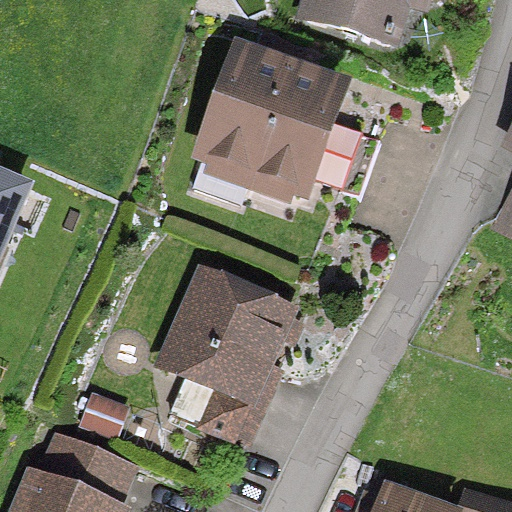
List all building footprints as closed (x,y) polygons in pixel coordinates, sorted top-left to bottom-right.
[(307,0),(302,21),(389,47),(402,0),(307,0)] [(200,162),(250,179),(286,79),(236,61),(200,162)] [(335,97),(286,79),(250,179),(299,197),(304,184),(356,203),(376,146),(324,128),(335,97)] [(0,250),(29,181),(0,169),(0,250)] [(511,192),(494,226),(511,236),(511,192)] [(227,446),(228,444),(283,320),(200,284),(162,371),(184,381),(167,419),(227,446)] [(77,430),(97,438),(108,410),(88,402),(77,430)] [(113,511),(126,482),(47,448),(19,511),(113,511)] [(456,511),(416,511),(402,506),(381,498),(378,505),(364,500),(359,511),(508,511),(461,497),(456,511)]
